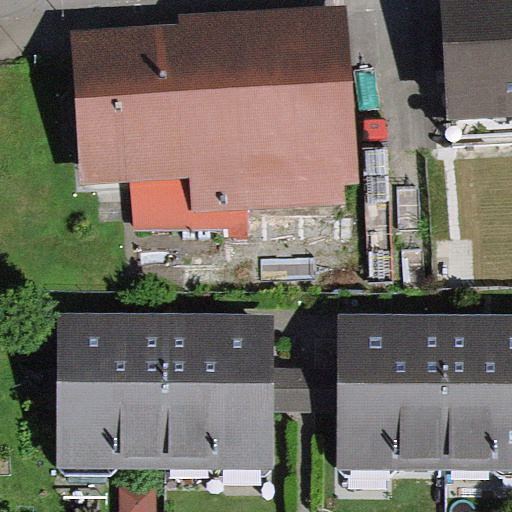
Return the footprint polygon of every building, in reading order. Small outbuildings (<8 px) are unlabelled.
[(511,132),(511,0),(442,0),(450,136),(511,132)] [(182,30),(67,37),(76,196),(129,193),(132,238),(247,231),(246,215),(346,209),(345,189),(361,188),(350,10),(181,21),(182,30)] [(225,251),(183,252),(184,290),(348,289),(348,240),(342,240),(342,218),(253,219),(253,242),(225,242),(225,251)] [(275,322),(59,322),(59,479),(275,479),(275,419),(275,373),(275,322)] [(511,322),(339,323),(339,373),(339,418),(339,478),(511,478),(511,322)] [(339,418),(339,373),(275,373),(275,419),(339,418)]
